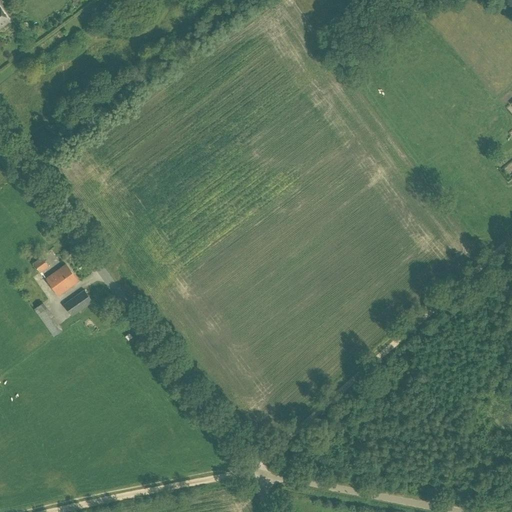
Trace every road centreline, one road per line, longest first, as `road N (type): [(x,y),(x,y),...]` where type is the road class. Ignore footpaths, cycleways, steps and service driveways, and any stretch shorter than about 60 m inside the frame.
road 1 (unclassified): [(248,471),(0,130)]
road 2 (track): [(248,471),(511,237)]
road 3 (unclassified): [(464,511),(248,471)]
road 4 (track): [(71,511),(248,471)]
